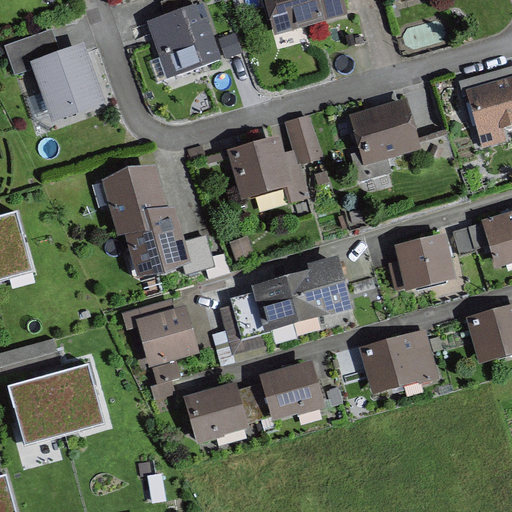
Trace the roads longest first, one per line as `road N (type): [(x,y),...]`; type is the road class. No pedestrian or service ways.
road 1 (residential): [(93,0),(132,111),(151,135),(174,143),(385,84)]
road 2 (residential): [(229,374),(511,291)]
road 3 (residential): [(258,281),(511,204)]
road 4 (residential): [(385,84),(511,45)]
